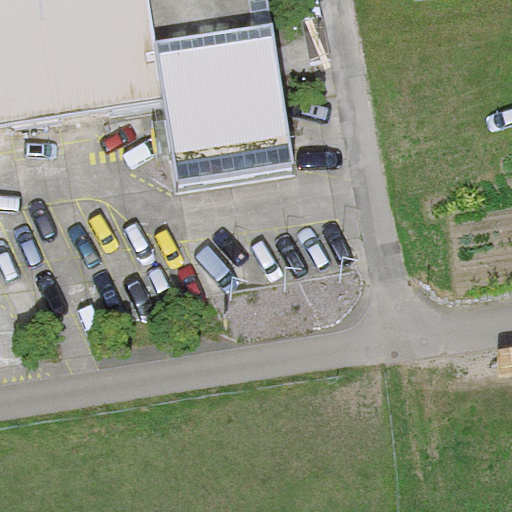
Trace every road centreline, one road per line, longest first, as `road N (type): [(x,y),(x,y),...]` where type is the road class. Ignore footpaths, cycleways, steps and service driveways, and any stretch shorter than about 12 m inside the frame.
road 1 (residential): [(511,331),(0,411)]
road 2 (track): [(333,0),(398,349)]
